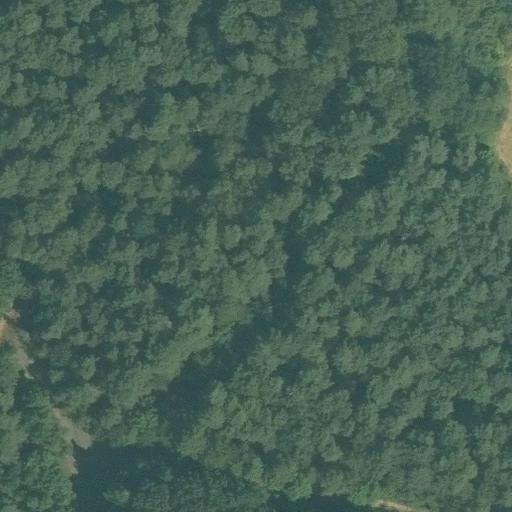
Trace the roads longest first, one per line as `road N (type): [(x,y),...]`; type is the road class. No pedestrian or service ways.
road 1 (unclassified): [(65,437),(380,511)]
road 2 (unclassified): [(36,398),(0,271)]
